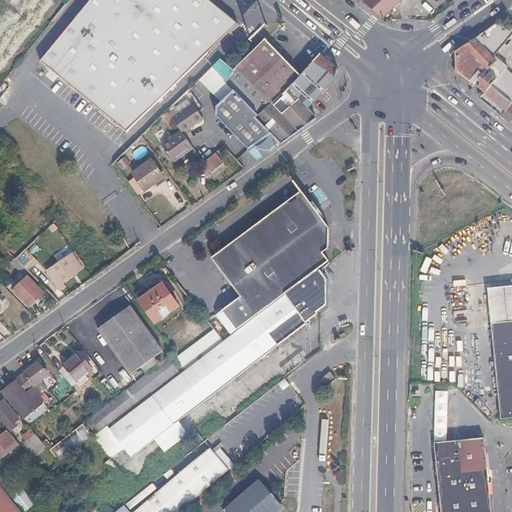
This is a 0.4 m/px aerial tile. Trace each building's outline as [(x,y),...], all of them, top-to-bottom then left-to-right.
[(205,0),(90,0),(37,65),(123,135),(238,27),(205,0)] [(364,0),(363,1),(380,16),(383,18),(403,0),(364,0)] [(500,22),(476,39),(490,54),(511,33),(500,22)] [(490,54),(476,39),(475,38),(456,52),(456,70),(474,85),(479,81),(488,72),(498,63),(490,54)] [(299,77),(265,41),(237,68),(272,104),(299,77)] [(326,59),(322,55),(318,59),(290,88),(292,90),(275,105),(285,115),(301,99),(301,100),(306,95),(302,90),(329,62),(326,59)] [(220,59),(212,67),(225,80),(234,71),(220,59)] [(337,68),(329,62),(302,90),(306,95),(313,103),(341,74),(336,69),(337,68)] [(485,93),(482,96),(481,98),(511,123),(511,120),(511,74),(506,69),(497,79),(485,93)] [(497,79),(488,72),(479,81),(483,83),(479,87),(485,93),(497,79)] [(261,117),(225,80),(207,94),(206,103),(237,136),(258,119),(261,117)] [(301,99),(285,115),(292,122),(299,118),(308,108),(301,100),(301,99)] [(194,104),(173,119),(182,132),(184,134),(204,119),(194,104)] [(272,109),(261,117),(258,119),(281,143),(316,118),(312,113),(308,108),(299,118),(292,122),(285,115),(275,105),(272,109)] [(258,119),(237,136),(249,149),(254,145),(257,149),(270,151),(281,143),(258,119)] [(184,134),(182,132),(164,145),(174,161),(194,148),(184,134)] [(225,161),(217,151),(204,162),(213,171),(225,161)] [(153,160),(133,174),(145,190),(164,176),(153,160)] [(299,191),(260,221),(308,278),(320,269),(328,263),(321,255),(328,250),(327,228),(299,191)] [(308,278),(260,221),(210,258),(240,297),(216,315),(232,335),(256,316),(285,294),(308,278)] [(25,248),(16,258),(25,267),(28,271),(38,261),(25,248)] [(73,253),(46,270),(60,292),(66,287),(64,284),(72,278),(75,284),(82,279),(77,272),(83,268),(73,253)] [(16,258),(15,257),(12,261),(21,271),(25,267),(22,265),(16,258)] [(320,269),(308,278),(285,294),(305,323),(324,309),(325,308),(328,280),(320,269)] [(28,276),(14,290),(30,307),(44,294),(28,276)] [(156,323),(179,306),(163,283),(140,300),(156,323)] [(511,285),(485,288),(488,322),(511,320),(511,285)] [(291,334),(305,323),(285,294),(256,316),(257,317),(111,428),(131,456),(291,334)] [(162,351),(129,306),(97,330),(130,375),(162,351)] [(208,322),(205,317),(196,324),(200,329),(208,322)] [(511,320),(488,322),(498,419),(511,417),(511,320)] [(190,352),(196,362),(219,344),(212,335),(190,352)] [(178,347),(170,353),(184,371),(192,365),(178,347)] [(90,368),(79,354),(64,365),(74,379),(90,368)] [(138,399),(177,369),(167,356),(129,386),(138,399)] [(39,362),(1,391),(24,419),(43,403),(37,396),(32,400),(26,394),(49,376),(39,362)] [(63,401),(75,392),(67,381),(60,387),(63,391),(58,395),(63,401)] [(96,432),(134,402),(125,390),(87,420),(96,432)] [(0,420),(8,430),(13,426),(15,428),(18,425),(16,423),(20,420),(5,401),(2,403),(0,400),(0,420)] [(8,430),(0,420),(0,453),(16,441),(15,440),(10,433),(8,430)] [(10,433),(15,440),(20,436),(15,429),(10,433)] [(34,455),(46,446),(32,429),(22,436),(26,442),(24,443),(34,455)] [(487,511),(481,437),(431,442),(437,511),(487,511)] [(0,458),(19,444),(16,441),(0,453),(0,458)] [(148,511),(180,511),(230,469),(210,447),(143,505),(148,511)] [(6,475),(0,479),(0,485),(20,511),(23,511),(33,504),(17,484),(14,486),(6,475)] [(270,511),(278,506),(259,482),(223,511),(270,511)] [(20,511),(0,485),(0,511),(20,511)]
